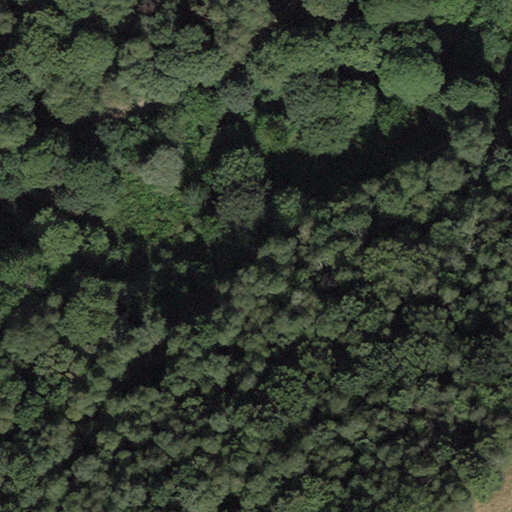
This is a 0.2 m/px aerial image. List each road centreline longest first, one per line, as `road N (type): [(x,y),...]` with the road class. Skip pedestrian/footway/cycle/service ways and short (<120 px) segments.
road 1 (track): [(30,511),(150,346),(233,278),(511,103)]
road 2 (track): [(293,0),(233,60),(194,84),(0,163)]
